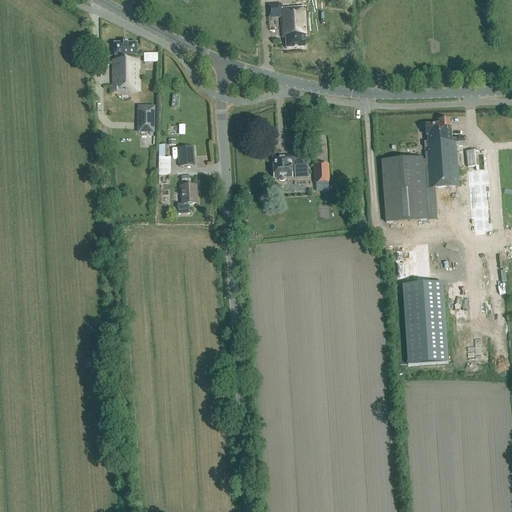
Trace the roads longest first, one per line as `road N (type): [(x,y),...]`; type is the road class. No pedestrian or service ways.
road 1 (tertiary): [(248,511),(220,108),(226,64)]
road 2 (tertiary): [(226,64),(363,95),(511,94)]
road 3 (tertiary): [(226,64),(104,0)]
